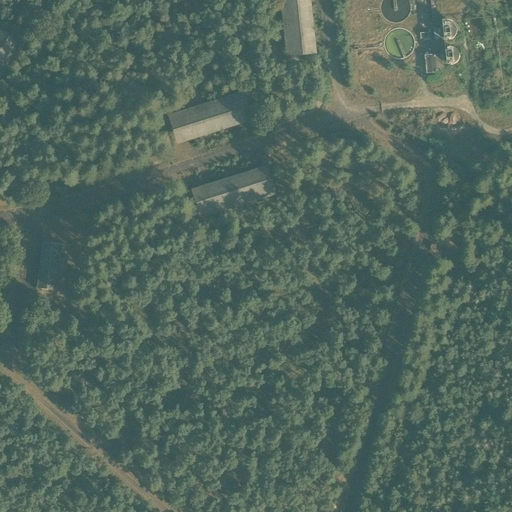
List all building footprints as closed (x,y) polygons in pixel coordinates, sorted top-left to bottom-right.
[(280,0),(286,58),(319,55),(315,5),(303,6),(302,0),(280,0)] [(445,40),(448,40),(452,40),(455,37),(457,34),(457,30),(455,26),(452,24),(449,23),(445,24),(442,26),(440,30),(440,34),(442,37),(445,40)] [(0,81),(24,42),(0,27),(0,81)] [(447,64),(451,65),(455,64),(458,62),(460,59),(460,55),(458,51),(455,49),(451,48),(448,49),(444,51),(443,54),(443,58),(444,62),(447,64)] [(473,52),(475,71),(500,69),(498,50),(473,52)] [(442,54),(437,55),(436,54),(425,56),(427,74),(438,73),(438,68),(443,68),(442,54)] [(177,143),(254,121),(246,92),(168,114),(177,143)] [(195,186),(202,212),(279,192),(272,166),(195,186)] [(37,288),(63,291),(69,245),(43,241),(37,288)]
